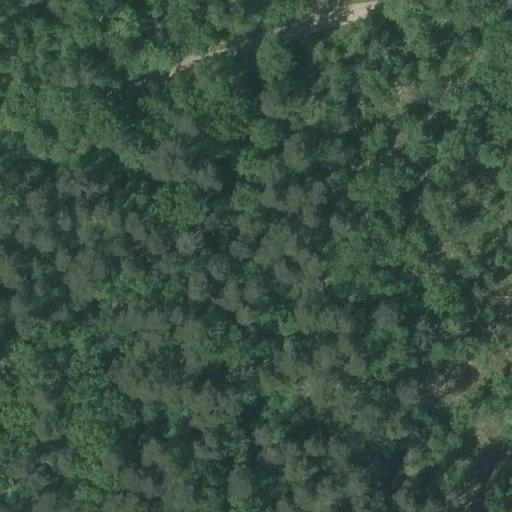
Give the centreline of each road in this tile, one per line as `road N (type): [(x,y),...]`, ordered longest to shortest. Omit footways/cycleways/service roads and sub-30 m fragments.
road 1 (track): [(411,0),(0,146)]
road 2 (track): [(0,299),(171,455)]
